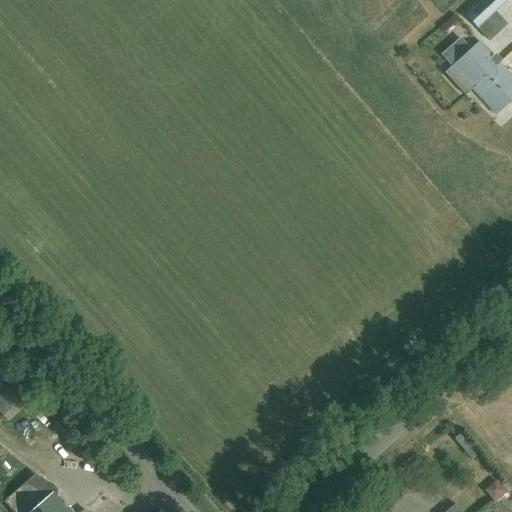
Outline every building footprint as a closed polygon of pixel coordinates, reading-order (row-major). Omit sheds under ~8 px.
[(481,0),(466,14),(477,26),(495,9),(487,0),(481,0)] [(491,40),(511,24),(499,11),(480,27),(491,40)] [(453,66),(445,73),(465,95),(473,88),(499,62),(479,39),(451,64),(453,66)] [(511,75),(499,62),(473,88),(496,113),(511,97),(511,75)] [(0,368),(9,360),(0,350),(0,368)] [(23,378),(0,397),(0,412),(6,419),(36,393),(23,378)] [(511,427),(503,437),(511,445),(511,427)] [(69,511),(66,507),(64,509),(35,474),(4,501),(12,511),(69,511)]
